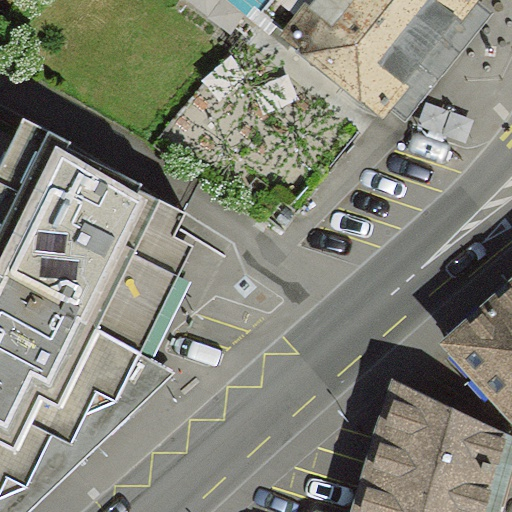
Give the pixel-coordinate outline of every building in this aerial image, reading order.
[(293,40),(325,0),(197,0),(247,42),(267,18),(293,40)] [(325,0),(293,40),(375,109),(466,0),(325,0)] [(0,117),(0,279),(135,356),(195,247),(177,237),(187,213),(141,192),(144,185),(70,150),(74,142),(25,117),(19,127),(0,117)] [(110,403),(135,356),(107,340),(19,290),(0,278),(0,475),(19,484),(43,435),(63,443),(87,393),(110,403)] [(511,286),(451,340),(511,408),(511,286)] [(483,511),(505,437),(398,386),(360,511),(483,511)]
